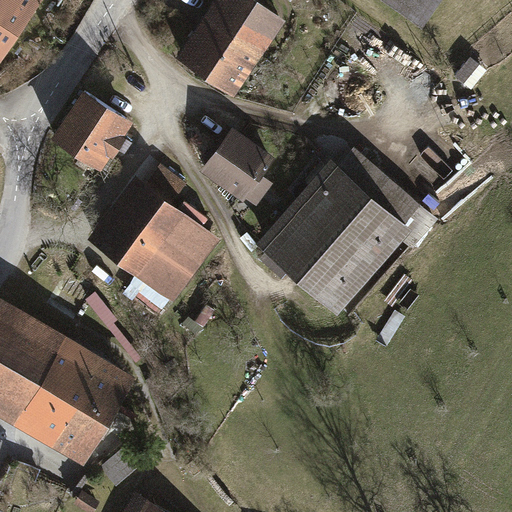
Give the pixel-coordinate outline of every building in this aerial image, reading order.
[(0,0),(0,61),(41,0),(0,0)] [(259,0),(213,0),(176,54),(235,94),(287,19),(259,0)] [(383,0),(421,27),(441,0),(383,0)] [(458,72),(474,86),(489,69),(473,55),(458,72)] [(53,134),(103,167),(135,119),(86,86),(53,134)] [(202,170),(243,201),(246,197),(262,176),(275,158),(233,128),(202,170)] [(331,158),(256,243),(338,313),(402,239),(413,248),(438,219),(353,146),(337,164),(331,158)] [(137,174),(90,237),(175,301),(222,238),(137,174)] [(262,176),(246,197),(256,205),(272,183),(262,176)] [(96,291),(87,298),(137,362),(143,357),(115,322),(118,319),(96,291)] [(0,295),(0,414),(85,463),(137,375),(0,295)] [(215,309),(205,303),(196,319),(206,325),(215,309)] [(95,511),(102,503),(83,491),(75,504),(87,511),(95,511)] [(175,511),(137,491),(125,511),(175,511)]
